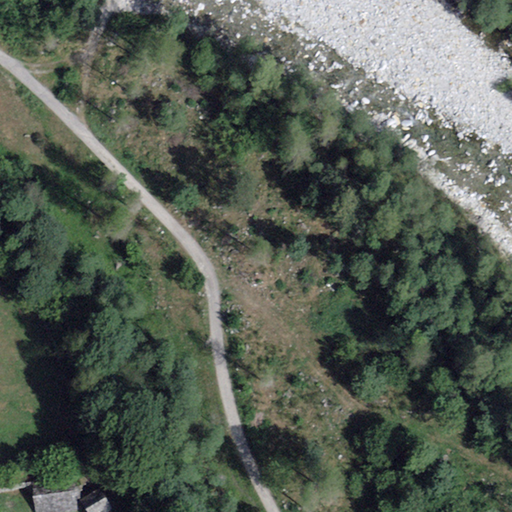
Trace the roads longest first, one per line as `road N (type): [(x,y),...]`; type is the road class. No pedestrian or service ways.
road 1 (track): [(0,56),(176,227),(212,282)]
road 2 (track): [(212,282),(231,411),(274,511)]
road 3 (track): [(112,0),(84,55),(17,70)]
